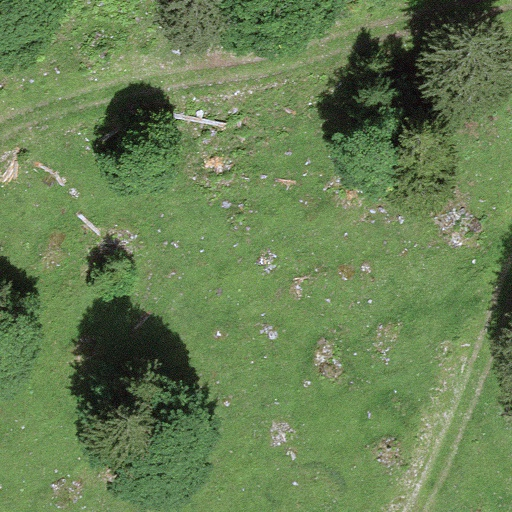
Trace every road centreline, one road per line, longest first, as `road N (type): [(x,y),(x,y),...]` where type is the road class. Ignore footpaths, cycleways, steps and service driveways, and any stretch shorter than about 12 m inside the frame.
road 1 (track): [(509,0),(31,106),(0,123)]
road 2 (track): [(397,511),(451,456),(511,279)]
